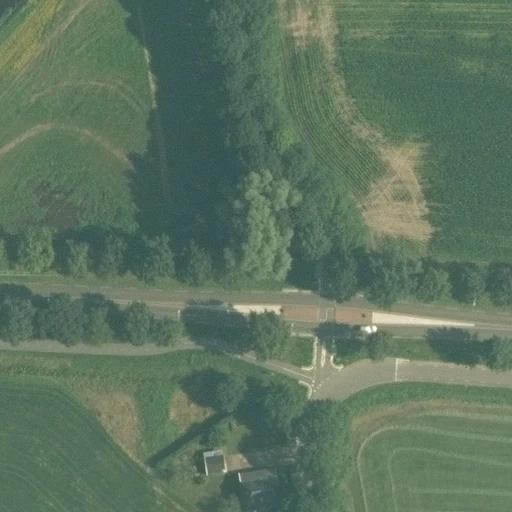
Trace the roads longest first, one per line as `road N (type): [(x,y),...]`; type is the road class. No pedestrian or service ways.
road 1 (unclassified): [(328,304),(322,220),(261,145),(233,0)]
road 2 (primary): [(117,301),(327,330)]
road 3 (primary): [(328,304),(117,301)]
road 4 (tertiary): [(322,390),(358,374),(401,369),(511,377)]
road 5 (primary): [(511,324),(328,304)]
road 6 (primary): [(327,330),(511,335)]
road 7 (tertiary): [(314,511),(305,451),(322,390)]
